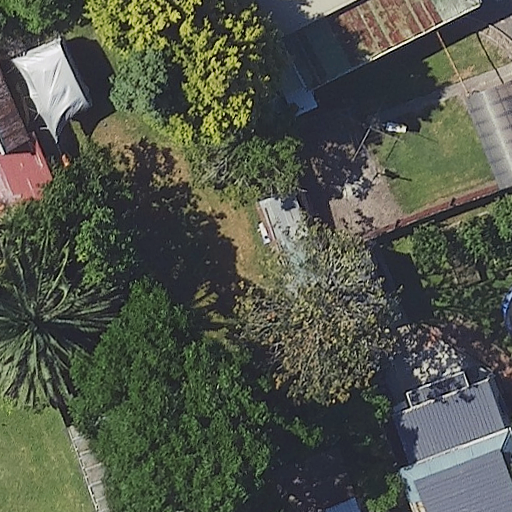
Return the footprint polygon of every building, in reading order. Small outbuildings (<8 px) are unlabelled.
[(262,0),(306,89),(489,0),(262,0)] [(3,63),(0,64),(0,153),(40,132),(3,63)] [(511,194),(511,78),(464,100),(507,196),(511,194)] [(511,511),(511,454),(437,474),(446,511),(511,511)] [(377,511),(367,485),(298,511),(377,511)]
